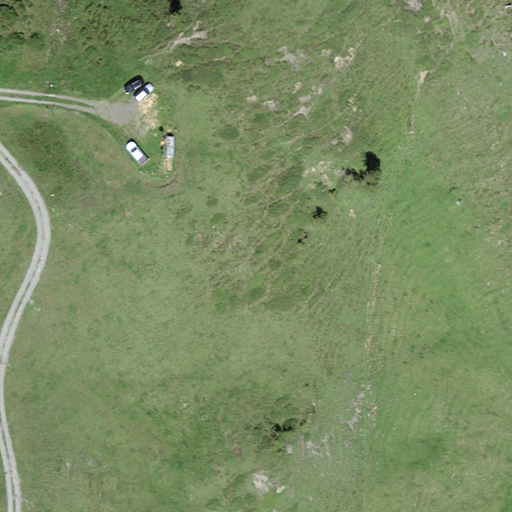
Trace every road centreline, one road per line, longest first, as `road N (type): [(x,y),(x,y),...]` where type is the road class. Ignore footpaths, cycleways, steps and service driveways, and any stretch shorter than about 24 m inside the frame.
road 1 (track): [(0,151),(37,202),(43,226),(0,359)]
road 2 (track): [(0,94),(93,108),(145,132)]
